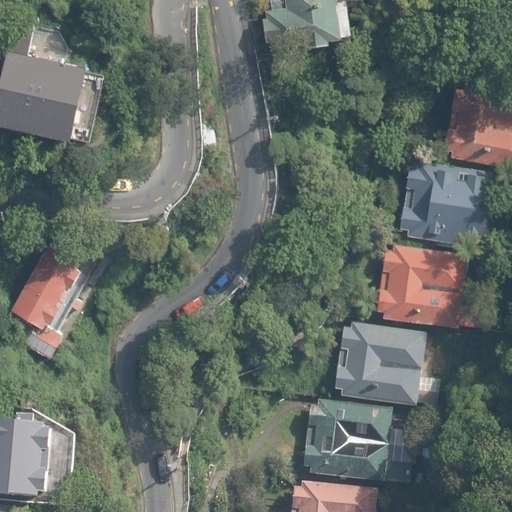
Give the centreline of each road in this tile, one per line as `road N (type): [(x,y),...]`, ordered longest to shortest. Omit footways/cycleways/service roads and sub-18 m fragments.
road 1 (track): [(511,43),(425,66),(379,125),(329,300),(289,345),(210,387),(156,477)]
road 2 (residential): [(223,0),(255,209),(235,256),(137,348),(157,511)]
road 3 (residential): [(0,198),(152,191),(179,170),(188,136),(176,0)]
